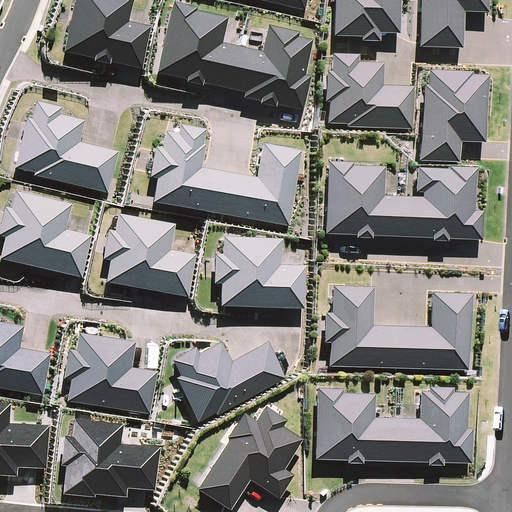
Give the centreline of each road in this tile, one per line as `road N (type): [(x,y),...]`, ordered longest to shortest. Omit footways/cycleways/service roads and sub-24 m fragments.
road 1 (unknown): [(1,52),(275,139)]
road 2 (unknown): [(0,300),(278,342)]
road 3 (residential): [(511,497),(367,492),(328,511)]
